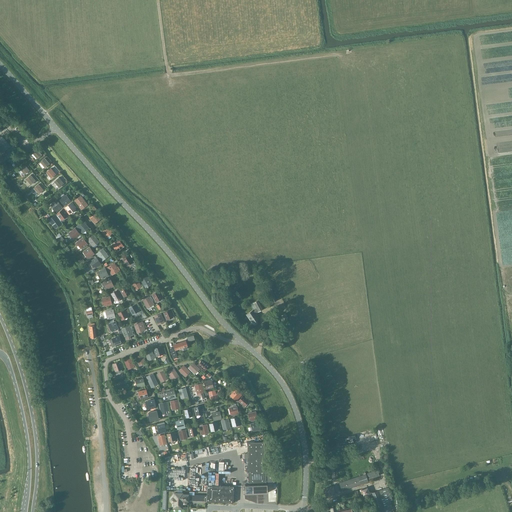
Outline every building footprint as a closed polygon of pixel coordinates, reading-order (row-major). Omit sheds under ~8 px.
[(0,149),(3,153),(11,146),(2,137),(0,138),(0,149)] [(37,159),(41,156),(38,153),(40,152),(37,149),(32,153),(37,159)] [(16,165),(20,162),(18,159),(19,158),(17,155),(12,159),(16,165)] [(45,168),(48,165),(46,162),(47,161),(45,158),(40,162),(45,168)] [(24,174),(28,171),(26,169),(27,168),(24,165),(19,169),(24,174)] [(51,178),(55,175),(52,173),(53,172),(51,168),(46,173),(51,178)] [(31,185),(34,182),(32,179),(33,178),(31,175),(26,179),(31,185)] [(59,188),(62,184),(60,182),(61,181),(59,178),(54,182),(59,188)] [(38,194),(42,191),(40,188),(41,187),(39,184),(34,188),(38,194)] [(59,199),(64,205),(70,200),(66,195),(64,196),(64,195),(59,199)] [(80,196),(75,200),(81,209),(87,205),(80,196)] [(51,206),(55,212),(61,207),(57,201),(51,206)] [(70,213),(75,209),(71,204),(66,208),(70,213)] [(61,219),(67,214),(63,209),(57,214),(61,219)] [(95,223),(100,219),(94,212),(89,217),(95,223)] [(54,227),(60,222),(55,216),(49,220),(54,227)] [(82,233),(88,228),(83,222),(77,226),(82,233)] [(107,237),(112,233),(107,226),(101,231),(107,237)] [(75,238),(80,235),(75,229),(70,233),(69,234),(73,239),(74,238),(75,238)] [(93,246),(98,242),(93,235),(88,240),(93,246)] [(76,246),(78,245),(80,248),(81,247),(82,248),(87,244),(83,238),(78,242),(76,243),(75,244),(76,246)] [(117,251),(123,247),(118,240),(112,244),(117,251)] [(89,248),(84,251),(83,252),(86,258),(88,256),(89,257),(94,254),(89,248)] [(102,260),(108,256),(103,249),(97,254),(102,260)] [(126,265),(132,262),(128,256),(123,259),(126,265)] [(93,268),(95,267),(95,268),(100,264),(96,258),(91,261),(90,262),(93,268)] [(112,275),(118,271),(114,264),(108,267),(112,275)] [(102,278),(108,276),(105,269),(99,272),(98,272),(98,273),(97,274),(99,278),(100,277),(101,278),(102,278)] [(151,281),(150,280),(149,278),(148,279),(145,274),(139,277),(144,285),(151,281)] [(108,280),(104,282),(103,283),(101,284),(104,289),(105,288),(106,289),(107,288),(108,289),(113,286),(110,280),(110,279),(108,280)] [(141,287),(137,280),(137,279),(131,282),(135,290),(141,287)] [(123,294),(129,291),(126,285),(120,289),(123,294)] [(270,304),(277,300),(271,288),(264,292),(270,304)] [(120,297),(117,290),(111,294),(114,300),(120,297)] [(155,300),(162,297),(159,291),(152,295),(155,300)] [(147,308),(154,304),(152,301),(151,302),(148,297),(143,300),(147,308)] [(252,323),(253,325),(254,325),(257,324),(257,323),(255,321),(259,318),(256,313),(258,312),(263,309),(259,300),(253,303),(255,308),(246,314),(252,323)] [(132,313),(139,309),(136,304),(129,308),(132,313)] [(127,314),(128,313),(127,310),(125,310),(118,313),(121,319),(128,315),(127,314)] [(166,318),(173,315),(171,310),(164,313),(166,318)] [(282,322),(288,319),(285,313),(279,316),(282,322)] [(158,325),(164,322),(160,314),(154,317),(158,325)] [(112,331),(118,329),(115,322),(109,324),(112,331)] [(137,333),(145,330),(142,322),(134,325),(137,333)] [(125,337),(133,335),(129,326),(122,329),(125,337)] [(110,340),(112,347),(122,344),(119,336),(113,339),(110,340)] [(187,349),(186,346),(187,346),(186,341),(174,345),(173,345),(174,348),(170,349),(174,360),(177,359),(175,350),(182,348),(183,350),(187,349)] [(157,356),(165,353),(162,346),(154,349),(157,356)] [(148,361),(155,358),(154,355),(153,355),(151,350),(145,352),(148,361)] [(138,364),(145,361),(144,358),(143,359),(141,353),(135,356),(138,364)] [(127,368),(134,366),(133,362),(132,363),(130,358),(124,360),(127,368)] [(204,370),(208,366),(202,360),(198,365),(204,370)] [(115,370),(122,367),(120,361),(113,364),(115,370)] [(195,373),(199,369),(193,363),(188,368),(195,373)] [(190,372),(184,365),(183,365),(178,370),(185,377),(190,372)] [(172,380),(179,376),(174,368),(167,372),(170,376),(168,377),(171,380),(172,379),(172,380)] [(167,379),(163,371),(156,374),(161,383),(167,379)] [(154,375),(153,374),(146,377),(147,379),(145,379),(147,382),(148,382),(151,387),(157,384),(158,385),(159,385),(157,381),(157,382),(155,378),(156,378),(154,375)] [(138,388),(145,386),(143,378),(135,380),(137,387),(138,387),(138,388)] [(196,394),(204,393),(202,383),(194,385),(196,394)] [(180,399),(188,397),(185,388),(178,390),(180,399)] [(141,400),(148,398),(146,389),(138,391),(140,399),(141,398),(141,400)] [(166,392),(164,393),(166,401),(169,400),(176,398),(174,389),(166,392)] [(211,393),(209,393),(210,399),(214,398),(214,399),(218,398),(217,395),(216,395),(214,390),(211,391),(211,393)] [(237,399),(241,395),(235,390),(231,394),(237,399)] [(243,405),(248,399),(243,395),(239,401),(243,405)] [(149,410),(156,408),(154,399),(146,401),(148,409),(149,408),(149,410)] [(172,410),(180,408),(178,399),(170,401),(172,410)] [(160,413),(169,411),(167,402),(158,403),(160,413)] [(203,413),(204,412),(202,405),(194,407),(195,416),(203,414),(203,413)] [(232,416),(239,414),(237,406),(228,408),(230,415),(231,415),(232,416)] [(192,415),(194,415),(192,408),(183,410),(185,418),(193,416),(192,415)] [(213,420),(221,418),(220,411),(211,413),(213,420)] [(157,412),(149,413),(151,421),(152,421),(158,420),(157,412)] [(247,414),(249,420),(248,420),(248,422),(251,422),(250,421),(257,419),(255,412),(247,414)] [(239,424),(241,423),(239,416),(230,418),(232,427),(239,425),(239,424)] [(178,430),(185,428),(183,419),(175,421),(177,429),(178,428),(178,430)] [(223,430),(230,428),(228,419),(221,421),(223,430)] [(218,429),(219,429),(217,422),(209,424),(211,432),(218,430),(218,429)] [(164,433),(164,432),(167,432),(164,423),(156,425),(155,426),(154,426),(155,432),(153,433),(153,436),(154,435),(154,436),(157,435),(161,434),(164,433)] [(201,435),(209,433),(207,424),(199,426),(200,430),(199,431),(200,435),(201,435)] [(197,434),(198,434),(197,426),(188,429),(190,437),(197,435),(197,434)] [(180,440),(188,439),(185,429),(178,431),(180,440)] [(168,442),(169,442),(170,443),(177,441),(177,439),(175,432),(166,434),(168,442)] [(159,445),(167,444),(164,434),(157,436),(159,445)] [(266,482),(264,442),(247,443),(248,483),(266,482)] [(369,479),(379,476),(377,469),(374,470),(374,471),(367,473),(369,479)] [(341,491),(368,482),(365,472),(363,473),(363,475),(339,483),(341,491)] [(267,484),(245,485),(245,493),(267,493),(267,484)] [(206,496),(206,501),(232,503),(233,497),(233,492),(233,486),(207,485),(207,491),(206,496)] [(325,496),(335,493),(333,486),(323,489),(325,496)] [(389,511),(393,511),(390,499),(392,498),(388,487),(371,493),(377,511),(389,511)] [(171,500),(171,501),(172,502),(173,503),(174,503),(173,507),(181,508),(182,501),(188,501),(206,501),(206,496),(188,495),(188,491),(177,490),(176,493),(174,493),(174,498),(173,498),(172,498),(171,499),(171,500)]
